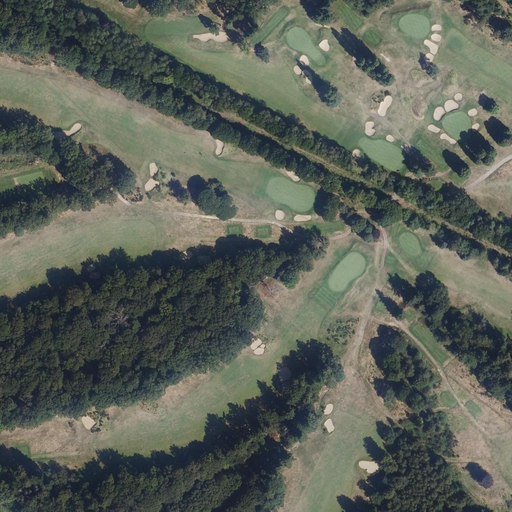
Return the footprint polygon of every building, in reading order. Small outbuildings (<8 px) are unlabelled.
[(304,66),(309,63),(304,55),(299,58),(304,66)] [(405,144),(402,147),(407,153),(410,150),(405,144)] [(190,250),(180,254),(182,260),(192,256),(190,250)] [(278,370),(281,381),(292,378),(288,367),(278,370)] [(329,432),(335,429),(330,419),(324,421),(329,432)]
